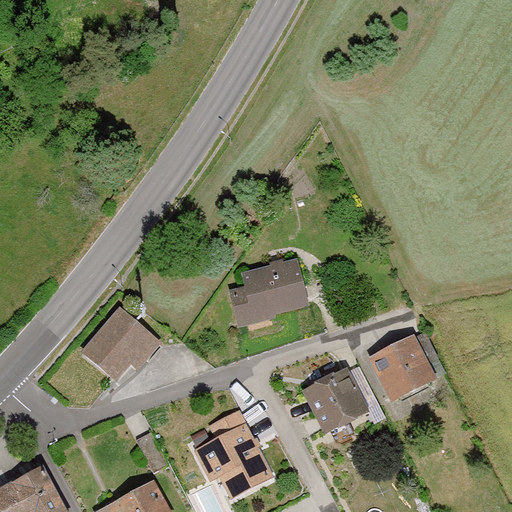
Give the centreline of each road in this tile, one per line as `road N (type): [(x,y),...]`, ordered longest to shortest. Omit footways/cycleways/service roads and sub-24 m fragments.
road 1 (primary): [(0,382),(172,172),(276,0)]
road 2 (residential): [(42,420),(100,416),(251,368)]
road 3 (residential): [(251,368),(408,317)]
road 4 (residential): [(251,368),(331,511)]
